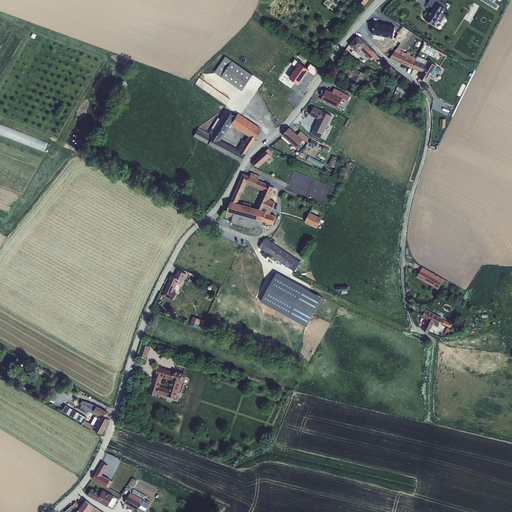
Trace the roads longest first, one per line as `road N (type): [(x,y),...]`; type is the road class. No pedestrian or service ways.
road 1 (unclassified): [(382,0),(178,249),(100,454),(55,511)]
road 2 (track): [(359,24),(414,79),(428,124),(404,226),(404,262),(415,325),(433,341),(433,419),(511,443)]
